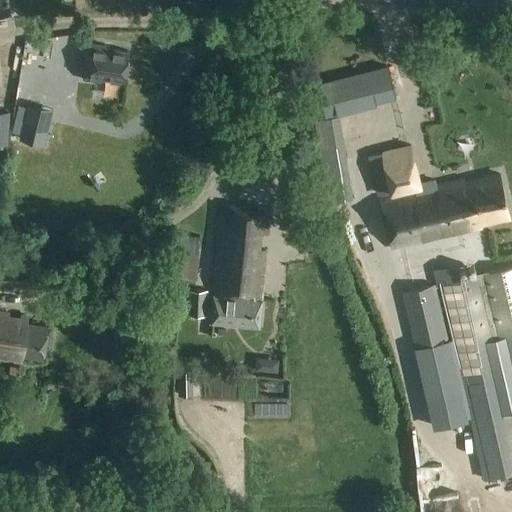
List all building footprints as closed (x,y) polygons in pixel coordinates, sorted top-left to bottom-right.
[(0,0),(0,15),(10,14),(8,0),(0,0)] [(85,81),(95,82),(95,78),(126,82),(131,52),(108,49),(109,46),(91,43),(85,81)] [(323,114),(394,97),(386,66),(315,84),(323,114)] [(43,145),(53,110),(30,103),(20,139),(43,145)] [(0,144),(7,145),(8,112),(0,111),(0,144)] [(344,143),(359,202),(386,196),(371,137),(344,143)] [(344,145),(318,149),(326,203),(352,199),(344,145)] [(417,182),(409,146),(380,153),(388,191),(414,186),(415,192),(382,200),(393,249),(481,229),(480,226),(509,219),(499,175),(464,183),(464,181),(436,188),(434,178),(417,182)] [(271,210),(269,210),(223,205),(210,324),(260,329),(264,293),(262,292),(266,254),(258,253),(260,237),(268,238),(271,210)] [(0,284),(37,288),(38,269),(0,265),(0,284)] [(511,265),(439,283),(485,479),(511,473),(511,418),(511,412),(511,265)] [(401,292),(414,346),(447,338),(434,284),(401,292)] [(207,315),(207,290),(188,290),(188,315),(207,315)] [(19,320),(7,318),(7,315),(0,313),(0,357),(20,360),(20,357),(41,361),(46,327),(25,323),(26,317),(20,316),(19,320)] [(447,338),(414,346),(426,398),(459,391),(447,338)] [(21,368),(9,366),(8,376),(20,378),(21,368)] [(178,395),(192,395),(192,371),(178,371),(178,395)] [(225,378),(210,378),(211,396),(226,395),(225,378)] [(122,458),(123,475),(156,474),(155,456),(122,458)]
